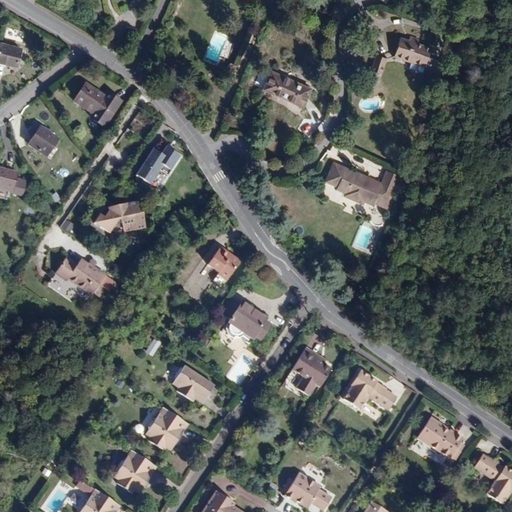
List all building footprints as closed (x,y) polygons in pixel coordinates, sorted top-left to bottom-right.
[(423,69),(430,48),(416,43),(417,39),(410,37),(409,40),(400,37),(393,56),(410,62),(409,64),(423,69)] [(16,67),(21,48),(1,43),(0,47),(0,62),(8,64),(16,67)] [(380,73),(386,59),(376,55),(375,59),(373,64),(371,70),(380,73)] [(302,107),(309,89),(271,71),(262,89),(302,107)] [(109,97),(87,83),(74,102),(95,116),(92,121),(108,131),(127,102),(112,93),(109,97)] [(52,148),(58,139),(40,126),(28,144),(51,160),(57,152),(52,148)] [(162,152),(155,148),(136,177),(149,185),(159,170),(167,175),(179,157),(171,151),(168,156),(162,152)] [(165,148),(162,152),(168,156),(171,151),(165,148)] [(335,189),(345,168),(330,162),(321,183),(335,189)] [(17,172),(0,167),(0,187),(11,190),(10,191),(21,194),(25,180),(15,177),(17,172)] [(373,205),(381,184),(345,168),(335,189),(344,193),(343,196),(362,204),(363,201),(373,205)] [(381,184),(373,205),(384,210),(397,177),(385,173),(381,184)] [(56,204),(63,200),(58,192),(51,196),(56,204)] [(138,212),(135,200),(110,206),(106,212),(106,211),(105,211),(105,210),(104,210),(103,210),(102,210),(101,210),(101,211),(93,223),(109,232),(111,229),(117,233),(145,226),(141,212),(138,212)] [(64,220),(59,228),(68,234),(73,226),(64,220)] [(228,279),(240,260),(222,248),(219,253),(216,251),(207,265),(218,272),(217,274),(226,280),(228,279)] [(98,285),(105,275),(81,258),(78,263),(66,256),(54,273),(66,281),(67,280),(91,295),(93,293),(98,285)] [(222,286),(226,280),(217,274),(213,280),(222,286)] [(99,297),(104,289),(98,285),(93,293),(99,297)] [(270,324),(265,321),(266,319),(242,301),(240,304),(230,296),(220,311),(230,318),(227,322),(226,327),(226,328),(227,330),(228,332),(229,333),(230,335),(232,336),(234,337),(236,337),(238,337),(240,336),(241,335),(243,334),(252,340),(254,337),(259,340),(270,324)] [(317,387),(331,366),(315,355),(318,351),(306,344),(291,366),(303,373),(295,385),(307,393),(313,384),(317,387)] [(207,392),(213,384),(185,365),(183,367),(180,368),(175,377),(176,379),(173,383),(179,387),(182,388),(179,392),(180,393),(190,400),(191,401),(194,397),(196,398),(203,403),(208,396),(207,392)] [(385,391),(375,384),(376,382),(360,371),(349,387),(350,387),(342,399),(358,410),(367,397),(387,410),(395,398),(385,391)] [(386,389),(376,382),(375,384),(385,391),(386,389)] [(181,434),(188,424),(166,409),(163,414),(160,412),(157,418),(153,418),(147,427),(148,431),(146,434),(150,437),(152,438),(150,441),(162,450),(164,446),(166,448),(171,450),(175,444),(174,441),(179,433),(181,434)] [(462,439),(449,430),(448,432),(443,429),(444,427),(430,418),(417,438),(449,459),(462,439)] [(177,446),(182,438),(180,437),(181,434),(179,433),(174,441),(175,444),(177,446)] [(150,476),(156,466),(135,452),(132,456),(129,453),(125,460),(121,460),(116,468),(117,472),(114,476),(119,479),(121,480),(119,484),(131,492),(133,488),(135,490),(139,492),(143,486),(142,482),(147,476),(150,476)] [(511,490),(511,471),(504,467),(494,461),(493,463),(482,456),(474,468),(494,482),(485,495),(501,505),(509,493),(510,493),(511,490)] [(330,497),(317,489),(319,486),(298,473),(293,481),(285,493),(284,496),(295,503),(296,502),(298,499),(301,501),(299,504),(305,508),(309,502),(322,511),(330,497)] [(285,493),(293,481),(289,478),(281,491),(285,493)] [(92,496),(96,490),(85,482),(81,488),(92,496)] [(117,511),(121,506),(96,490),(92,496),(89,500),(86,500),(81,508),(82,510),(80,511),(117,511)] [(241,511),(233,506),(228,503),(230,500),(216,491),(202,511),(241,511)] [(370,511),(376,504),(372,501),(366,510),(370,511)]
